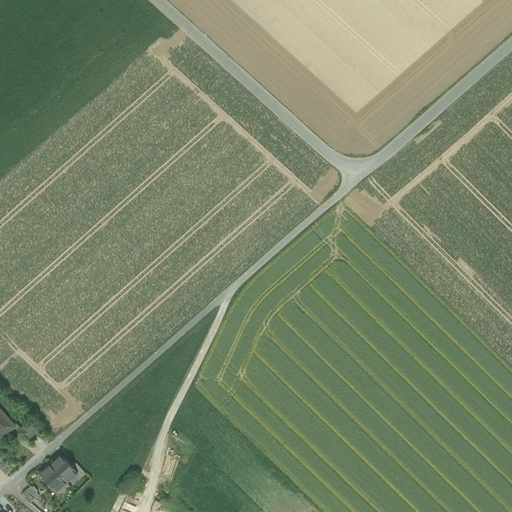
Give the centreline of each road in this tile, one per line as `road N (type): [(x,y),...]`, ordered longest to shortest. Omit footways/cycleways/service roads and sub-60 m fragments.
road 1 (unclassified): [(57,441),(357,178)]
road 2 (unclassified): [(157,0),(357,178)]
road 3 (unclassified): [(511,42),(357,178)]
road 4 (unknown): [(224,293),(142,478)]
